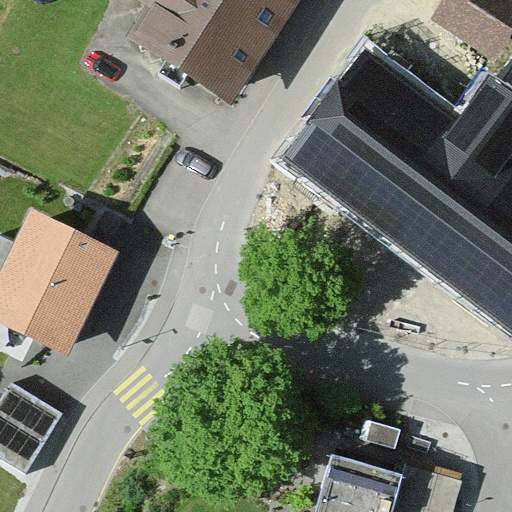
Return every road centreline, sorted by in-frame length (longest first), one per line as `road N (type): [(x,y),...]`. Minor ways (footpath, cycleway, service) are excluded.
road 1 (residential): [(211,341),(213,278),(229,210),(360,0)]
road 2 (residential): [(211,341),(276,345),(503,389)]
road 3 (residential): [(58,511),(92,438),(136,384),(211,341)]
road 4 (residential): [(500,511),(507,488),(503,389)]
